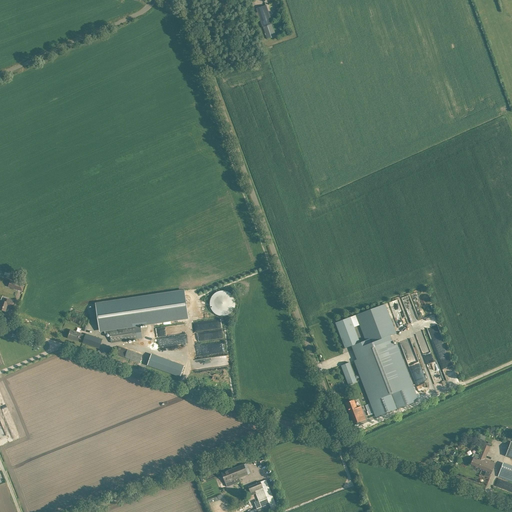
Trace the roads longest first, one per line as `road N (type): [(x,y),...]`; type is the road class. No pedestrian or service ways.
road 1 (unclassified): [(325,396),(177,0)]
road 2 (unclassified): [(297,426),(13,328)]
road 3 (unclassified): [(83,511),(297,426)]
road 4 (unclassified): [(511,501),(342,442)]
road 5 (unclassified): [(0,76),(141,13),(153,0)]
road 6 (track): [(511,361),(366,425)]
